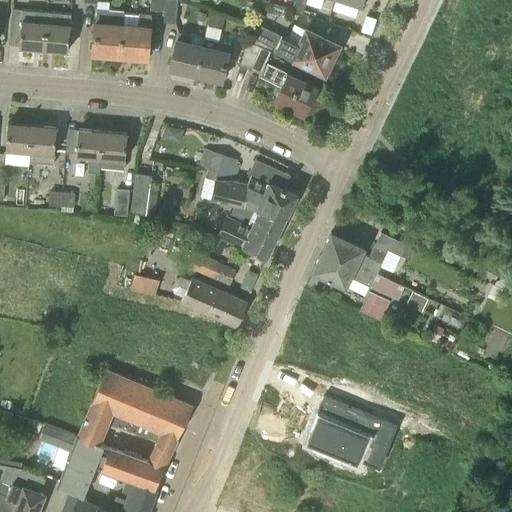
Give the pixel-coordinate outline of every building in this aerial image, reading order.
[(165,10),(165,0),(150,0),(150,9),(165,10)] [(165,0),(165,10),(164,21),(175,22),(177,0),(165,0)] [(306,0),(295,0),(292,9),(303,12),(306,0)] [(364,0),(335,0),(362,8),(364,0)] [(120,55),(123,22),(124,10),(96,8),(93,53),(120,55)] [(44,48),(47,11),(23,9),(20,46),(44,48)] [(199,10),(196,19),(205,21),(207,12),(199,10)] [(71,13),(47,11),(44,48),(68,50),(71,13)] [(221,31),(226,15),(212,11),(208,28),(221,31)] [(123,22),(120,55),(148,57),(151,13),(139,12),(138,23),(123,22)] [(372,34),(377,19),(367,15),(362,30),(372,34)] [(302,44),(264,26),(257,41),(325,72),(338,44),(308,31),(302,44)] [(196,74),(206,37),(179,31),(170,67),(196,74)] [(231,43),(206,37),(196,74),(223,80),(231,43)] [(252,67),(260,46),(247,42),(240,63),(252,67)] [(270,49),(260,46),(252,67),(263,71),(260,75),(281,85),(275,99),(304,113),(317,87),(266,62),(270,49)] [(31,149),(34,124),(9,122),(7,147),(31,149)] [(34,124),(31,149),(30,162),(40,163),(41,150),(55,152),(57,126),(34,124)] [(100,166),(103,130),(79,128),(77,154),(90,155),(89,172),(100,172),(100,166)] [(127,132),(103,130),(100,166),(124,168),(127,132)] [(214,177),(229,180),(236,159),(215,152),(207,176),(214,177)] [(152,183),(153,175),(137,173),(131,213),(147,215),(152,183)] [(248,183),(244,205),(287,214),(297,193),(285,187),(271,181),(269,184),(251,175),(248,183)] [(210,199),(225,202),(236,204),(230,216),(228,215),(219,234),(267,256),(287,214),(244,205),(248,183),(229,180),(214,177),(210,199)] [(160,184),(152,183),(147,215),(156,216),(160,184)] [(127,214),(129,189),(116,187),(114,213),(127,214)] [(62,205),(63,191),(50,190),(49,204),(62,205)] [(63,191),(62,205),(61,209),(73,210),(75,192),(63,191)] [(171,238),(174,227),(157,223),(154,233),(171,238)] [(323,248),(376,273),(388,249),(400,255),(406,243),(381,231),(370,255),(361,251),(364,246),(331,230),(323,248)] [(193,254),(178,247),(173,258),(229,284),(236,269),(195,250),(193,254)] [(376,273),(323,248),(313,269),(345,285),(349,276),(370,286),(398,299),(404,286),(376,273)] [(137,271),(134,289),(159,292),(161,275),(137,271)] [(501,302),(510,281),(498,275),(494,284),(493,283),(487,296),(501,302)] [(175,292),(183,296),(181,300),(237,324),(247,302),(191,278),(190,280),(181,276),(176,278),(173,287),(175,292)] [(389,324),(394,313),(386,309),(391,300),(369,290),(360,311),(389,324)] [(422,311),(429,297),(413,290),(406,303),(422,311)] [(450,351),(454,342),(441,336),(436,345),(450,351)] [(136,479),(156,487),(164,466),(194,403),(108,367),(80,435),(99,443),(114,408),(163,429),(147,462),(110,448),(103,467),(127,476),(136,479)] [(71,446),(78,430),(49,419),(43,435),(71,446)] [(45,424),(37,421),(34,430),(42,433),(45,424)] [(145,511),(146,511),(127,502),(123,511),(106,511),(80,500),(95,464),(103,467),(110,448),(99,444),(99,443),(80,435),(58,486),(72,492),(64,511),(145,511)] [(10,497),(5,495),(0,508),(0,509),(7,511),(36,511),(44,493),(43,493),(49,477),(19,466),(8,463),(3,479),(16,483),(10,497)] [(146,511),(156,487),(136,479),(127,476),(121,491),(130,495),(127,502),(146,511)]
